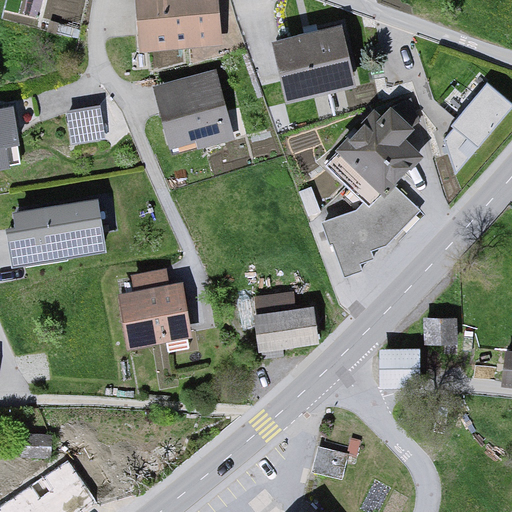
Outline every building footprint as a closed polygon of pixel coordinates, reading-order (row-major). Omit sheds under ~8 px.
[(231,0),(135,0),(140,48),(235,39),(231,0)] [(340,22),(271,38),(286,102),(356,85),(340,22)] [(215,68),(153,84),(171,153),(233,137),(215,68)] [(510,103),(485,84),(446,134),(454,178),(510,103)] [(14,100),(0,102),(0,163),(25,159),(14,100)] [(103,102),(69,106),(73,142),(108,138),(103,102)] [(398,104),(366,118),(322,166),(357,198),(316,215),(341,275),(383,258),(424,208),(400,189),(441,139),(398,104)] [(10,264),(105,250),(97,195),(12,208),(14,222),(4,224),(10,264)] [(184,278),(120,290),(132,347),(196,334),(184,278)] [(322,346),(314,281),(254,288),(262,353),(322,346)] [(455,320),(425,320),(425,343),(455,343),(455,320)] [(417,351),(382,351),(382,385),(417,384),(417,351)] [(346,451),(317,443),(309,475),(337,482),(346,451)] [(97,511),(110,503),(73,449),(0,498),(0,511),(97,511)]
